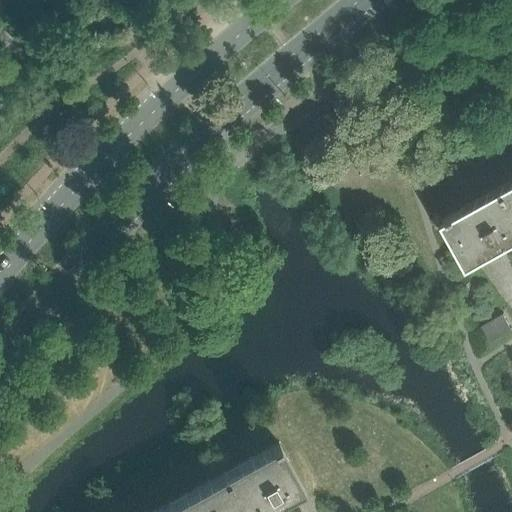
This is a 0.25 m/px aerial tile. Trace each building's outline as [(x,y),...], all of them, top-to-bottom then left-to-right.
[(511,179),(503,185),(511,201),(511,179)] [(511,238),(511,201),(503,185),(449,215),(474,260),(501,245),(504,250),(511,245),(511,244),(510,240),(511,238)] [(511,328),(504,313),(482,325),(491,341),(511,328)] [(283,498),(303,487),(278,442),(224,472),(246,511),(257,511),(275,503),(278,508),(286,503),(283,498)] [(246,511),(224,472),(169,502),(174,511),(246,511)] [(174,511),(169,502),(151,511),(174,511)]
